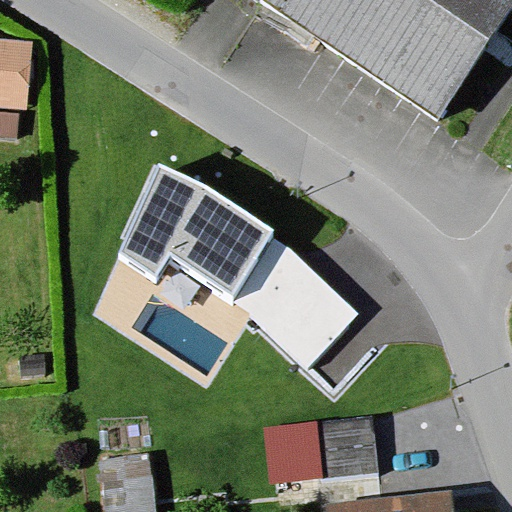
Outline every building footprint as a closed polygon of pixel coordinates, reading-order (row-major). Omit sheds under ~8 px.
[(511,4),(511,0),(256,0),(437,119),(511,4)] [(0,130),(31,132),(36,36),(0,34),(0,130)] [(205,186),(157,165),(117,259),(157,286),(169,263),(233,307),(274,232),(205,186)] [(324,469),(353,470),(354,419),(325,418),(324,469)] [(107,511),(132,511),(163,508),(154,447),(99,455),(107,511)] [(449,511),(449,502),(360,511),(449,511)]
